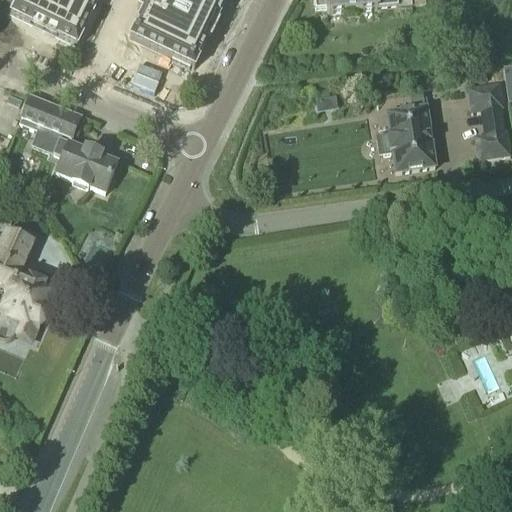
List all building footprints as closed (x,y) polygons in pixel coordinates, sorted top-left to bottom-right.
[(17,0),(9,18),(29,27),(26,34),(53,47),(56,40),(76,50),(99,0),(17,0)] [(226,0),(140,0),(135,12),(140,15),(127,41),(192,72),(203,49),(210,52),(223,25),(216,22),(226,0)] [(311,0),(313,13),(325,12),(325,16),(409,7),(408,0),(311,0)] [(511,70),(501,72),(504,86),(511,84),(511,70)] [(484,76),(472,78),(473,88),(486,86),(484,76)] [(466,94),(470,118),(501,113),(497,89),(466,94)] [(84,154),(69,148),(80,121),(29,101),(18,129),(59,145),(53,159),(62,163),(55,179),(72,185),(71,187),(87,194),(88,192),(104,198),(117,167),(100,160),(101,158),(85,152),(84,154)] [(379,140),(382,159),(391,158),(394,178),(433,172),(424,114),(423,114),(421,101),(408,102),(410,115),(385,119),(387,139),(379,140)] [(473,141),(477,165),(509,160),(505,136),(473,141)] [(0,343),(1,344),(4,344),(6,344),(8,343),(10,342),(13,339),(29,347),(37,329),(39,329),(42,329),(45,320),(44,317),(43,316),(45,312),(45,310),(50,300),(40,295),(40,293),(40,289),(31,285),(27,286),(26,289),(14,284),(30,248),(6,237),(0,250),(0,290),(10,295),(1,316),(0,315),(0,343)] [(497,413),(511,407),(511,398),(496,359),(478,366),(497,413)]
